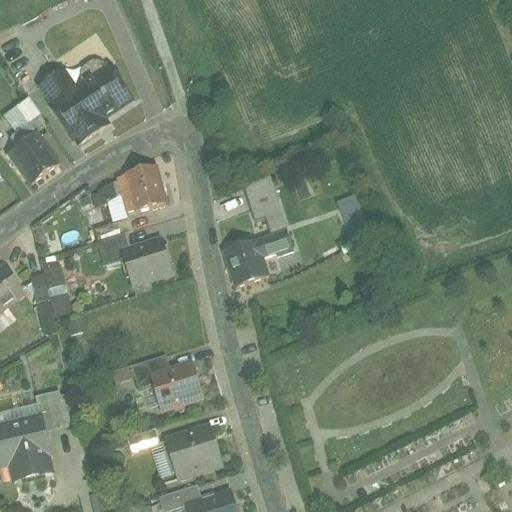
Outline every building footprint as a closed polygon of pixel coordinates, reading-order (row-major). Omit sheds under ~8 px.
[(65,72),(38,90),(56,116),(54,117),(71,144),(73,143),(77,148),(110,126),(107,121),(136,102),(112,67),(109,68),(105,64),(99,62),(96,62),(93,62),(87,65),(84,67),(82,71),(80,77),(80,83),(82,87),(77,91),(65,72)] [(51,129),(29,99),(17,108),(37,134),(40,137),(51,129)] [(11,153),(35,185),(61,165),(40,137),(37,134),(11,153)] [(134,212),(168,204),(160,170),(126,178),(134,212)] [(351,195),(333,203),(350,240),(368,232),(351,195)] [(225,253),(236,287),(270,277),(264,259),(294,249),(289,232),(225,253)] [(125,253),(136,286),(173,275),(162,241),(125,253)] [(3,269),(0,271),(0,318),(26,299),(3,269)] [(44,277),(30,281),(36,307),(50,304),(44,277)] [(202,398),(193,367),(153,378),(161,409),(202,398)] [(44,422),(0,431),(0,472),(13,469),(17,486),(56,478),(44,422)] [(211,431),(169,444),(179,479),(222,466),(211,431)] [(237,511),(232,496),(190,509),(190,511),(237,511)]
